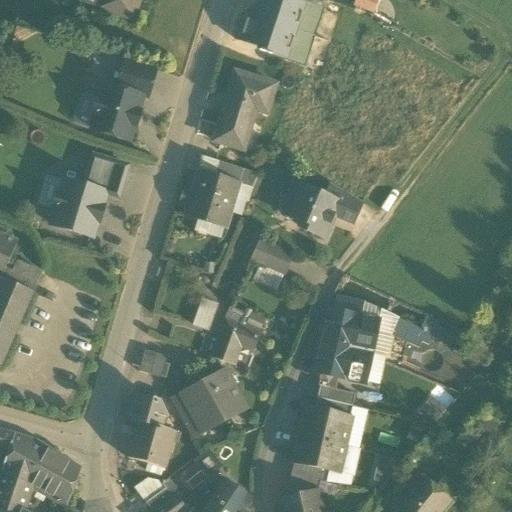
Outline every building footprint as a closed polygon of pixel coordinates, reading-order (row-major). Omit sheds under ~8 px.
[(81,0),(80,5),(97,10),(100,0),(81,0)] [(100,0),(97,10),(132,20),(138,0),(100,0)] [(281,0),(257,0),(252,17),(309,37),(316,15),(301,10),(302,7),(281,0)] [(378,0),(355,0),(352,7),(373,15),(378,0)] [(302,59),(309,37),(252,17),(244,14),(236,41),(259,49),(258,52),(270,57),(271,54),(285,59),(287,54),(302,59)] [(140,100),(146,102),(156,70),(124,60),(114,90),(141,98),(140,100)] [(212,142),(234,149),(244,119),(250,121),(253,111),(263,114),(272,87),(234,75),(212,142)] [(91,131),(128,142),(132,127),(134,128),(139,113),(136,113),(140,100),(141,98),(114,90),(104,87),(100,101),(96,100),(92,116),(96,117),(91,131)] [(92,157),(83,188),(103,194),(103,195),(117,199),(127,167),(92,157)] [(198,172),(214,178),(218,165),(202,160),(198,172)] [(238,186),(252,190),(257,176),(218,164),(218,165),(214,178),(238,185),(238,186)] [(197,221),(224,230),(229,214),(238,186),(238,185),(214,178),(198,172),(183,217),(197,221)] [(56,212),(51,227),(90,239),(94,223),(98,224),(102,208),(99,207),(103,195),(103,194),(83,188),(65,182),(61,196),(57,195),(52,210),(56,212)] [(302,231),(322,239),(331,217),(337,204),(323,198),(293,185),(284,207),(289,209),(286,217),(304,225),(302,231)] [(331,217),(353,226),(362,205),(329,185),(323,198),(337,204),(331,217)] [(240,218),(252,190),(238,186),(229,214),(240,218)] [(220,241),(224,230),(197,221),(193,232),(220,241)] [(0,275),(7,259),(8,259),(16,243),(0,235),(0,275)] [(260,267),(282,277),(292,255),(259,241),(249,263),(260,267)] [(7,259),(0,275),(0,280),(31,294),(40,274),(8,259),(7,259)] [(282,277),(260,267),(255,278),(277,288),(282,277)] [(0,366),(31,294),(0,280),(0,366)] [(335,297),(332,312),(360,318),(363,303),(335,297)] [(202,301),(197,315),(211,320),(216,306),(202,301)] [(380,311),(363,303),(360,318),(377,322),(375,333),(370,356),(384,359),(389,360),(393,339),(389,337),(397,320),(380,311)] [(229,309),(224,319),(245,328),(249,317),(229,309)] [(360,318),(332,312),(327,311),(313,374),(320,375),(337,379),(364,385),(364,383),(370,356),(375,333),(360,318)] [(249,317),(245,328),(258,333),(261,334),(266,320),(250,314),(249,317)] [(206,332),(211,320),(197,315),(192,326),(206,332)] [(377,322),(360,318),(375,333),(377,322)] [(209,357),(232,366),(239,347),(250,352),(258,333),(245,328),(224,319),(209,357)] [(393,339),(417,349),(425,332),(397,320),(389,337),(393,339)] [(138,373),(160,379),(166,358),(144,352),(138,373)] [(378,386),(384,359),(370,356),(364,383),(378,386)] [(224,373),(201,386),(221,423),(243,410),(233,391),(236,390),(237,384),(234,378),(228,376),(226,377),(224,373)] [(337,379),(320,375),(317,387),(319,388),(335,391),(337,379)] [(181,397),(192,417),(198,428),(198,429),(201,434),(221,423),(201,386),(181,397)] [(319,388),(316,400),(351,408),(354,395),(335,391),(319,388)] [(126,427),(136,430),(138,423),(161,429),(165,417),(157,404),(134,397),(126,427)] [(170,403),(181,423),(192,417),(181,397),(170,403)] [(434,424),(445,411),(429,398),(419,412),(434,424)] [(313,411),(349,420),(351,408),(316,400),(313,411)] [(344,447),(360,451),(369,412),(351,408),(349,420),(350,420),(344,447)] [(304,409),(297,436),(344,447),(350,420),(349,420),(313,411),(304,409)] [(188,434),(198,429),(198,428),(192,417),(181,423),(188,434)] [(173,433),(161,429),(138,423),(136,430),(127,460),(147,465),(148,466),(161,470),(162,470),(164,464),(173,433)] [(417,445),(423,429),(411,425),(405,441),(417,445)] [(0,447),(8,449),(13,435),(0,431),(0,447)] [(8,449),(0,473),(29,489),(52,452),(37,443),(13,435),(8,449)] [(338,475),(344,447),(297,436),(291,464),(293,464),(328,472),(338,475)] [(360,451),(344,447),(338,475),(328,472),(325,484),(351,488),(360,451)] [(220,469),(206,451),(193,461),(207,479),(220,469)] [(79,469),(52,452),(29,489),(32,490),(64,508),(79,469)] [(382,484),(387,461),(378,459),(373,481),(382,484)] [(293,464),(290,476),(319,483),(325,484),(328,472),(293,464)] [(148,466),(147,465),(145,472),(159,476),(161,470),(148,466)] [(206,480),(194,465),(179,477),(191,492),(206,480)] [(24,511),(32,490),(29,489),(0,473),(0,503),(4,505),(4,503),(20,511),(24,511)] [(316,493),(319,483),(290,476),(285,500),(316,493)] [(133,490),(144,504),(164,489),(161,485),(158,481),(148,478),(133,490)] [(183,511),(185,511),(184,509),(189,505),(169,479),(161,485),(164,489),(144,504),(150,511),(183,511)] [(390,511),(442,511),(456,496),(444,486),(436,495),(417,479),(390,511)] [(319,483),(316,493),(333,497),(336,486),(325,484),(319,483)] [(224,484),(204,511),(238,511),(247,500),(224,484)] [(277,502),(279,511),(320,511),(316,493),(285,500),(277,502)] [(359,511),(375,511),(382,504),(373,496),(359,511)] [(20,511),(4,503),(4,505),(0,511),(20,511)]
